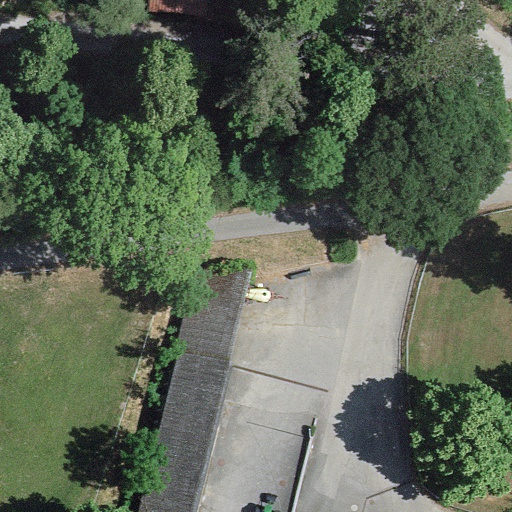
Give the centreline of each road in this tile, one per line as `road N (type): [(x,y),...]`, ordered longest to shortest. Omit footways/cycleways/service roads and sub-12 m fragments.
road 1 (track): [(393,61),(0,19)]
road 2 (residential): [(511,77),(393,61)]
